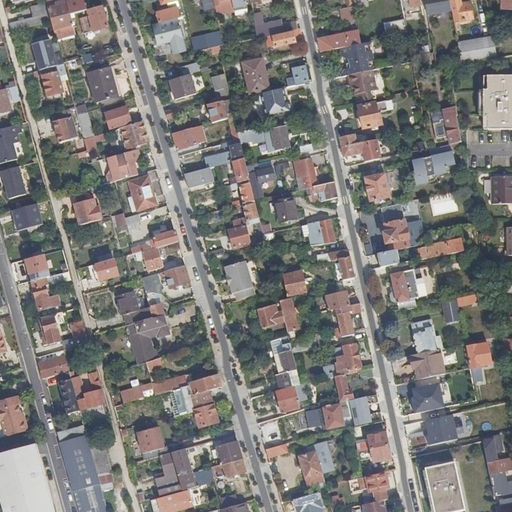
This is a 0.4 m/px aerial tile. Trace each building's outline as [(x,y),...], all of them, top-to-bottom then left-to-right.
[(62,0),(59,0),(48,4),(52,21),(55,29),(73,24),(71,15),(71,14),(68,3),(64,4),(62,0)] [(75,0),(66,0),(68,3),(71,14),(88,10),(85,0),(77,0),(76,1),(75,0)] [(170,8),(183,4),(182,0),(173,0),(168,2),(170,8)] [(216,11),(213,0),(206,0),(208,5),(209,4),(210,12),(216,11)] [(236,10),(233,0),(213,0),(216,11),(216,13),(224,11),(224,13),(236,10)] [(233,0),(236,10),(249,8),(247,0),(233,0)] [(425,0),(429,21),(434,20),(433,9),(436,8),(434,0),(425,0)] [(461,0),(450,0),(454,20),(474,17),(471,1),(462,3),(461,0)] [(48,4),(47,2),(32,6),(35,17),(10,24),(12,32),(52,21),(48,4)] [(160,21),(186,15),(183,4),(170,8),(158,11),(160,21)] [(103,6),(88,10),(89,16),(81,19),(85,33),(109,27),(103,6)] [(357,21),(355,6),(349,8),(341,9),(343,23),(352,22),(357,21)] [(262,12),(254,14),(258,38),(267,35),(273,34),(299,28),(297,20),(283,24),(282,20),(263,24),(262,12)] [(408,33),(405,19),(386,24),(388,38),(408,33)] [(73,24),(55,29),(58,43),(77,37),(73,24)] [(303,36),(301,28),(299,28),(273,34),(275,41),(273,42),(273,46),(296,40),(296,38),(303,36)] [(359,31),(319,39),(322,52),(344,47),(361,43),(359,31)] [(222,46),(220,32),(192,38),(195,48),(196,52),(212,48),(221,46),(222,46)] [(462,64),(497,58),(494,37),(458,43),(462,64)] [(33,44),(41,71),(64,65),(64,63),(61,52),(54,54),(51,40),(33,44)] [(368,51),(366,42),(361,43),(344,47),(346,56),(349,56),(350,64),(348,64),(350,76),(373,71),(373,70),(371,62),(374,61),(371,50),(368,51)] [(429,54),(431,53),(429,46),(421,47),(422,55),(429,54)] [(196,52),(195,48),(182,52),(185,60),(197,57),(196,52)] [(172,54),(151,60),(158,83),(162,83),(170,80),(191,74),(200,71),(199,63),(180,68),(181,72),(177,73),(172,54)] [(430,64),(429,54),(422,55),(423,62),(414,64),(414,67),(430,64)] [(423,62),(422,55),(412,56),(413,62),(414,64),(423,62)] [(245,63),(251,95),(261,93),(271,91),(268,77),(265,78),(262,60),(245,63)] [(41,71),(36,72),(38,80),(43,78),(48,97),(54,95),(65,92),(60,76),(67,74),(65,63),(64,63),(64,65),(41,71)] [(286,84),(287,87),(313,81),(309,65),(293,69),(296,82),(286,84)] [(116,68),(112,69),(120,96),(123,95),(116,68)] [(120,96),(112,69),(89,75),(97,103),(120,96)] [(358,103),(377,99),(375,91),(377,90),(373,71),(350,76),(352,85),(354,84),(355,88),(358,103)] [(197,93),(191,74),(170,80),(176,99),(197,93)] [(230,93),(226,74),(213,77),(218,97),(230,93)] [(511,76),(488,77),(488,90),(484,90),(485,115),(488,115),(488,130),(511,129),(511,76)] [(14,103),(21,101),(17,86),(10,88),(14,103)] [(271,91),(261,93),(266,117),(292,112),(290,100),(287,100),(284,88),(271,91)] [(6,89),(1,90),(0,90),(0,112),(11,110),(6,89)] [(235,116),(231,100),(224,102),(223,101),(209,105),(213,122),(229,118),(235,116)] [(389,111),(387,101),(360,107),(364,129),(383,125),(380,113),(389,111)] [(87,113),(88,112),(86,105),(76,108),(78,115),(87,113)] [(180,107),(167,111),(169,118),(181,114),(180,107)] [(455,143),(462,141),(456,107),(444,109),(445,119),(440,120),(440,122),(433,123),(436,138),(449,136),(450,144),(455,143)] [(125,108),(106,114),(110,129),(130,124),(130,122),(131,120),(129,116),(128,115),(125,108)] [(70,109),(53,114),(56,122),(54,122),(60,143),(78,138),(73,117),(72,117),(70,109)] [(94,137),(87,113),(78,115),(85,140),(92,138),(94,137)] [(239,133),(235,116),(229,118),(235,140),(240,139),(239,133)] [(149,142),(143,122),(121,129),(127,148),(149,142)] [(23,133),(21,124),(0,130),(0,163),(0,164),(18,159),(14,144),(21,142),(18,134),(23,133)] [(291,147),(286,126),(269,130),(266,130),(270,152),(291,147)] [(193,128),(173,134),(178,150),(205,142),(202,132),(195,134),(193,128)] [(261,128),(239,133),(240,139),(241,140),(253,136),(253,135),(262,132),(261,128)] [(105,133),(94,137),(92,138),(93,143),(107,139),(105,133)] [(341,139),(342,147),(358,144),(356,136),(341,139)] [(92,138),(85,140),(88,151),(95,149),(93,143),(92,138)] [(240,139),(235,140),(223,144),(224,148),(230,146),(232,151),(219,155),(221,165),(234,162),(245,159),(241,140),(240,139)] [(327,148),(325,140),(312,143),(312,144),(301,147),(302,153),(327,148)] [(365,163),(375,160),(372,141),(358,144),(342,147),(344,158),(363,153),(365,163)] [(417,151),(430,148),(428,142),(415,145),(417,151)] [(460,170),(455,143),(450,144),(430,148),(431,156),(413,160),(415,170),(414,172),(417,185),(428,183),(428,177),(460,170)] [(140,155),(139,150),(109,158),(112,169),(107,176),(109,183),(116,182),(138,175),(135,164),(140,155)] [(249,174),(247,166),(245,159),(234,162),(238,178),(232,180),(232,184),(250,179),(249,174)] [(297,174),(300,190),(310,188),(318,186),(312,159),(295,163),(297,174)] [(260,171),(259,163),(247,166),(249,174),(250,173),(258,172),(260,171)] [(26,195),(19,167),(2,172),(9,199),(26,195)] [(185,175),(189,188),(215,181),(211,168),(208,168),(185,175)] [(264,197),(258,172),(250,173),(256,199),(264,197)] [(391,197),(386,173),(366,178),(370,202),(391,197)] [(146,177),(128,182),(136,210),(156,205),(153,192),(151,193),(146,177)] [(511,177),(492,178),(492,205),(511,204),(511,177)] [(250,179),(232,184),(233,189),(241,187),(244,200),(240,201),(239,200),(233,203),(233,206),(240,205),(243,203),(255,200),(250,179)] [(338,198),(334,182),(318,186),(310,188),(313,202),(321,200),(321,202),(338,198)] [(440,204),(438,195),(426,198),(428,207),(440,204)] [(297,218),(293,198),(276,202),(281,222),(297,218)] [(75,204),(81,225),(99,220),(93,199),(75,204)] [(260,222),(255,200),(243,203),(247,217),(234,222),(236,228),(246,225),(252,224),(260,222)] [(42,224),(37,204),(13,211),(19,230),(42,224)] [(125,218),(124,214),(112,217),(114,222),(117,221),(119,227),(120,227),(127,225),(125,218)] [(141,224),(138,214),(125,218),(127,225),(128,228),(141,224)] [(336,242),(331,219),(304,225),(306,236),(309,235),(311,246),(336,242)] [(415,247),(418,246),(410,241),(406,220),(385,224),(387,232),(385,233),(387,244),(389,243),(391,251),(393,251),(398,250),(415,247)] [(263,234),(260,222),(252,224),(256,237),(263,234)] [(143,229),(141,224),(128,228),(128,229),(129,233),(143,229)] [(246,225),(236,228),(229,230),(234,249),(251,244),(249,238),(252,237),(251,235),(248,236),(246,225)] [(179,242),(175,231),(155,236),(156,239),(151,241),(153,247),(150,248),(150,246),(147,245),(134,248),(135,254),(143,252),(158,248),(179,242)] [(275,232),(263,234),(265,240),(276,238),(275,232)] [(433,257),(474,249),(474,245),(471,246),(471,245),(462,246),(462,240),(426,247),(427,250),(419,251),(421,260),(433,257)] [(163,268),(158,248),(143,252),(144,256),(148,272),(163,268)] [(224,249),(208,253),(210,260),(226,255),(224,249)] [(351,258),(349,250),(347,251),(346,250),(345,249),(345,251),(331,253),(318,257),(319,265),(332,262),(351,258)] [(393,251),(391,251),(378,254),(381,268),(390,266),(396,265),(393,251)] [(115,260),(114,254),(99,258),(100,263),(115,260)] [(31,282),(46,278),(44,270),(48,269),(44,255),(26,260),(31,282)] [(355,278),(351,258),(332,262),(333,265),(339,264),(343,280),(355,278)] [(100,263),(97,264),(101,280),(119,276),(115,260),(100,263)] [(238,300),(256,295),(246,261),(225,267),(228,277),(230,276),(232,283),(230,284),(233,293),(235,293),(238,300)] [(412,262),(400,264),(396,265),(390,266),(392,275),(391,275),(394,291),(392,292),(389,295),(390,300),(394,302),(396,302),(397,303),(415,299),(419,298),(412,262)] [(191,282),(186,266),(165,272),(150,277),(142,279),(144,287),(150,308),(153,318),(153,319),(165,316),(162,304),(157,305),(154,294),(159,295),(162,275),(163,282),(168,281),(170,288),(191,282)] [(165,272),(163,268),(148,272),(150,277),(165,272)] [(307,292),(303,271),(285,275),(289,296),(307,292)] [(64,282),(62,274),(46,278),(31,282),(34,290),(31,290),(34,299),(36,298),(38,304),(40,311),(60,306),(57,297),(49,299),(49,297),(51,296),(49,286),(64,282)] [(511,282),(496,283),(496,293),(511,292),(511,282)] [(350,306),(350,305),(346,291),(327,295),(330,310),(336,309),(350,306)] [(136,323),(153,318),(150,308),(140,310),(135,292),(118,296),(123,315),(125,315),(128,325),(136,323)] [(482,301),(481,294),(457,299),(458,306),(470,303),(469,301),(475,300),(475,302),(482,301)] [(295,297),(280,301),(282,311),(286,326),(287,331),(297,328),(290,301),(296,300),(295,297)] [(397,303),(400,312),(417,308),(415,299),(397,303)] [(457,299),(442,302),(445,318),(460,315),(458,306),(457,299)] [(362,311),(360,303),(350,305),(350,306),(336,309),(340,327),(335,328),(337,337),(342,336),(342,337),(354,334),(349,312),(352,312),(352,313),(362,311)] [(286,326),(282,311),(278,312),(276,305),(259,309),(264,329),(274,326),(275,329),(286,326)] [(61,341),(54,315),(40,318),(43,332),(46,332),(48,337),(50,344),(61,341)] [(461,320),(460,315),(445,318),(446,323),(461,320)] [(169,330),(165,316),(153,319),(153,318),(136,323),(147,363),(157,359),(154,349),(151,338),(158,336),(159,338),(170,335),(169,330)] [(511,317),(493,318),(495,328),(511,327),(511,317)] [(413,333),(418,354),(435,350),(442,349),(439,336),(435,337),(432,320),(412,324),(414,333),(413,333)] [(89,344),(87,337),(83,322),(72,325),(75,339),(63,342),(65,351),(89,344)] [(147,363),(136,323),(128,325),(129,328),(131,335),(131,337),(130,337),(138,365),(147,363)] [(322,339),(321,334),(294,340),(296,353),(324,347),(322,339)] [(293,354),(288,336),(281,338),(284,352),(281,354),(285,373),(278,375),(281,390),(301,384),(294,358),(293,354)] [(324,347),(336,344),(334,336),(322,339),(324,347)] [(237,351),(253,346),(250,337),(234,342),(237,351)] [(284,352),(281,338),(272,341),(276,355),(281,354),(284,352)] [(511,342),(502,342),(503,355),(511,355),(511,342)] [(468,347),(472,369),(481,367),(481,366),(491,364),(488,343),(475,346),(474,343),(471,344),(471,347),(468,347)] [(336,363),(339,376),(345,374),(360,371),(362,370),(358,352),(360,352),(361,350),(360,346),(358,345),(357,346),(357,344),(342,347),(342,350),(336,352),(338,363),(336,363)] [(418,354),(410,356),(412,365),(415,365),(416,369),(418,380),(441,375),(435,350),(418,354)] [(162,369),(164,357),(161,358),(157,359),(147,363),(153,385),(155,390),(156,396),(170,391),(189,386),(192,395),(210,390),(222,387),(217,373),(211,375),(212,377),(193,383),(189,384),(187,377),(186,376),(157,384),(153,372),(162,369)] [(57,375),(69,372),(66,358),(39,365),(43,380),(57,375)] [(374,377),(372,368),(362,370),(360,371),(362,379),(374,377)] [(80,411),(70,373),(69,372),(57,375),(68,414),(80,411)] [(107,409),(97,372),(89,374),(94,392),(85,394),(83,385),(85,384),(84,381),(81,381),(81,378),(79,377),(74,378),(73,372),(70,373),(80,411),(83,420),(87,419),(84,410),(102,405),(104,414),(108,413),(107,409)] [(339,376),(336,377),(340,402),(350,400),(353,399),(351,390),(348,391),(345,374),(339,376)] [(301,384),(281,390),(276,391),(282,413),(300,408),(298,402),(306,400),(303,390),(302,390),(301,384)] [(155,390),(153,385),(121,394),(124,404),(146,398),(144,393),(155,390)] [(214,405),(210,390),(192,395),(189,386),(170,391),(174,406),(172,407),(175,417),(178,416),(185,414),(195,412),(195,410),(214,405)] [(353,399),(350,400),(355,426),(383,420),(377,394),(353,399)] [(19,395),(7,399),(1,401),(2,407),(18,404),(20,403),(19,395)] [(21,414),(18,404),(2,407),(0,407),(0,420),(1,420),(5,435),(27,429),(25,419),(22,420),(21,414)] [(217,415),(214,405),(195,410),(195,412),(199,428),(215,424),(213,416),(217,415)] [(342,427),(342,429),(345,429),(343,418),(349,416),(347,406),(341,407),(340,405),(323,408),(328,430),(342,427)] [(501,438),(493,439),(497,461),(511,458),(511,423),(511,422),(499,424),(501,438)] [(86,434),(84,425),(59,432),(62,442),(86,436),(87,435),(86,434)] [(137,433),(145,461),(161,456),(167,455),(159,427),(137,433)] [(358,452),(388,445),(386,433),(368,436),(370,442),(356,444),(358,452)] [(107,511),(100,485),(99,485),(86,436),(62,442),(60,442),(66,464),(78,511),(107,511)] [(493,439),(484,441),(488,462),(497,461),(493,439)] [(111,472),(112,472),(103,440),(89,443),(98,475),(111,472)] [(319,483),(321,491),(327,489),(326,484),(323,474),(336,470),(327,441),(307,447),(309,453),(299,456),(305,479),(306,479),(308,487),(319,483)] [(243,460),(238,442),(218,447),(218,450),(217,450),(218,455),(221,466),(243,460)] [(286,444),(266,449),(269,457),(288,452),(286,444)] [(55,511),(46,479),(37,445),(0,455),(0,511),(55,511)] [(391,458),(388,445),(358,452),(360,460),(373,457),(374,462),(391,458)] [(194,449),(194,447),(172,453),(180,484),(182,491),(195,487),(189,466),(190,466),(190,464),(196,462),(199,472),(207,470),(211,468),(209,459),(208,459),(206,452),(202,453),(196,455),(194,449)] [(180,484),(172,453),(167,455),(161,456),(165,474),(158,476),(159,479),(157,480),(160,490),(180,484)] [(511,458),(497,461),(488,462),(494,496),(509,493),(505,471),(511,469),(511,458)] [(247,472),(243,460),(221,466),(211,468),(214,479),(218,478),(219,478),(226,477),(226,478),(247,472)] [(189,466),(195,487),(198,486),(195,473),(199,472),(196,462),(190,464),(190,466),(189,466)] [(456,511),(463,511),(453,463),(424,470),(432,511),(456,511)] [(211,484),(207,470),(199,472),(195,473),(198,486),(199,487),(211,484)] [(113,481),(111,472),(98,475),(100,485),(113,481)] [(388,488),(384,472),(363,476),(359,477),(362,489),(370,488),(371,492),(376,491),(385,489),(388,488)] [(387,499),(385,489),(376,491),(378,502),(387,499)] [(174,511),(193,507),(189,491),(151,501),(153,511),(174,511)] [(236,495),(220,499),(223,509),(224,509),(238,505),(236,495)] [(501,511),(511,511),(511,498),(500,500),(501,511)] [(338,499),(330,501),(332,511),(341,510),(339,502),(338,499)] [(363,505),(364,511),(387,511),(384,501),(363,505)] [(248,511),(245,503),(238,505),(224,509),(224,511),(248,511)]
